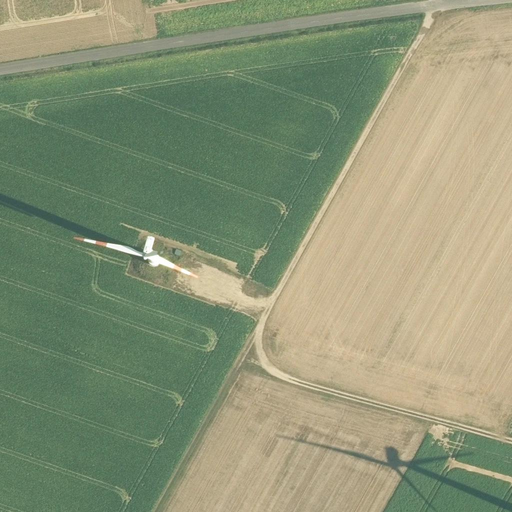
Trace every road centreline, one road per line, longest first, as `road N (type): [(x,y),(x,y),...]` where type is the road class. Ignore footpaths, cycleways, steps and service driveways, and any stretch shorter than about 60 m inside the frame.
road 1 (tertiary): [(0,70),(507,0)]
road 2 (track): [(432,7),(433,19),(236,369)]
road 3 (track): [(257,330),(264,359),(290,379),(511,441)]
road 4 (track): [(157,511),(236,369)]
